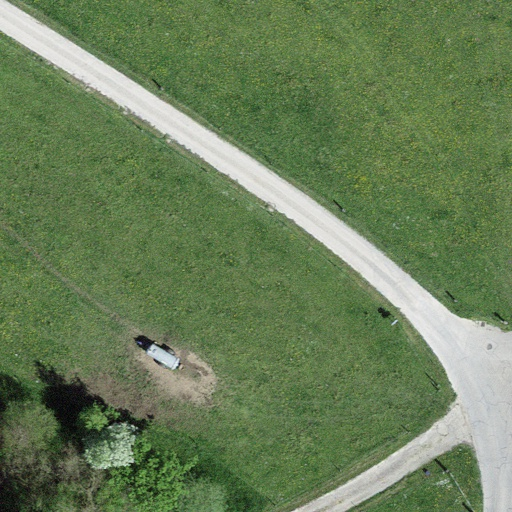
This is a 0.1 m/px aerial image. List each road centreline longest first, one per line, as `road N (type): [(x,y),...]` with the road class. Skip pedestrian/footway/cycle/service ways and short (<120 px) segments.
road 1 (track): [(317,511),(503,400),(301,211),(0,10)]
road 2 (unclassified): [(500,511),(503,400),(511,395)]
